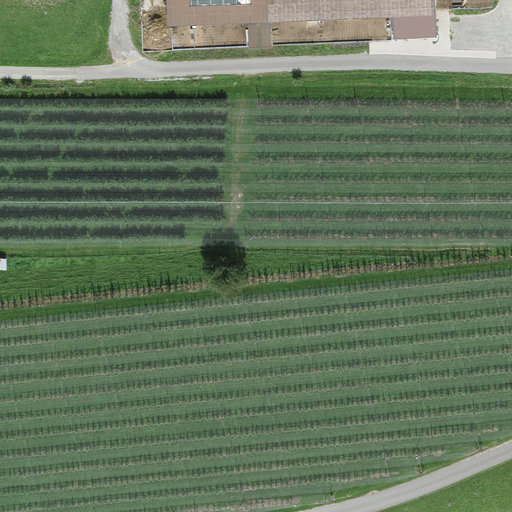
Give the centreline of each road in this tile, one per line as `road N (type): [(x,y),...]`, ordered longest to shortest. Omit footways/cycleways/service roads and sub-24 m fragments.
road 1 (track): [(0,71),(511,71)]
road 2 (track): [(511,452),(352,511)]
